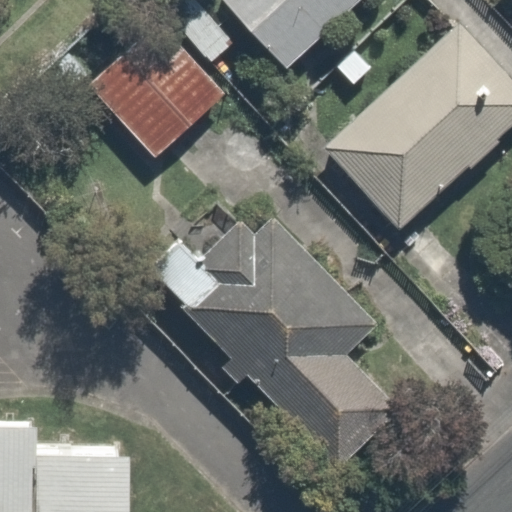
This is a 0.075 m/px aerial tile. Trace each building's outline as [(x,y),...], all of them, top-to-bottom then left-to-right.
[(231,0),(296,56),(344,0),(231,0)] [(148,1),(72,70),(142,146),(218,77),(148,1)] [(511,72),(454,11),(324,134),(394,208),(511,96),(511,72)] [(247,189),(159,276),(336,454),(401,390),(354,343),(377,320),(247,189)] [(0,511),(130,511),(131,438),(38,437),(39,409),(0,408),(0,511)]
